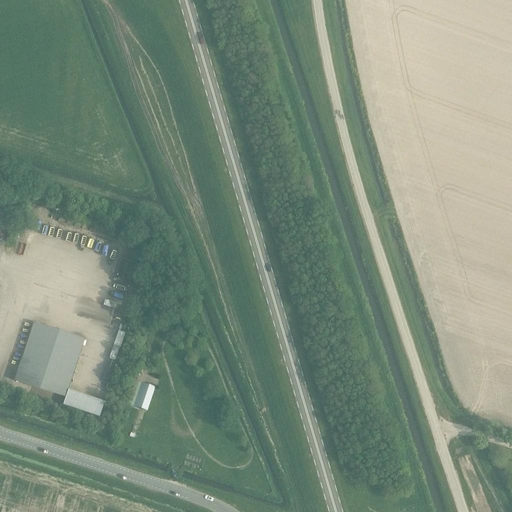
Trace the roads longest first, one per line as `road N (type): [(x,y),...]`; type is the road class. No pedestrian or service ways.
road 1 (secondary): [(335,511),(185,0)]
road 2 (unclassified): [(317,0),(347,152),(464,511)]
road 3 (tertiary): [(226,511),(0,432)]
